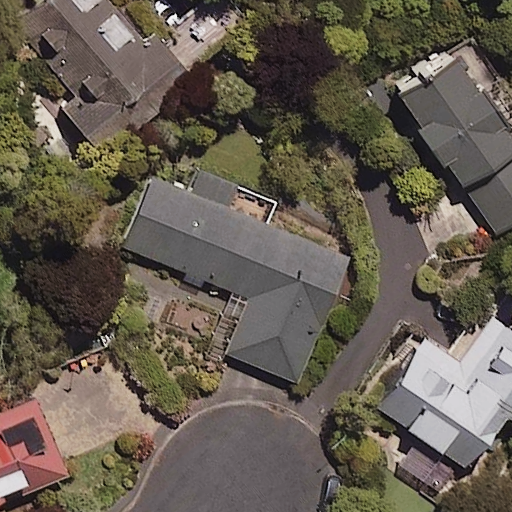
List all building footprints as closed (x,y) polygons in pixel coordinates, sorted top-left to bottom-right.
[(45,0),(16,26),(78,97),(65,109),(49,91),(24,112),(81,177),(240,37),(206,0),(197,0),(143,48),(101,0),(45,0)] [(406,131),(436,176),(442,172),(488,243),(511,227),(511,142),(457,60),(396,100),(414,126),(406,131)] [(273,204),(196,173),(188,195),(150,179),(122,248),(249,300),(227,356),(294,384),(344,261),(263,228),(273,204)] [(511,338),(487,319),(454,364),(425,342),(375,408),(461,473),(503,418),(511,425),(511,338)] [(0,503),(65,475),(33,403),(0,417),(0,503)]
